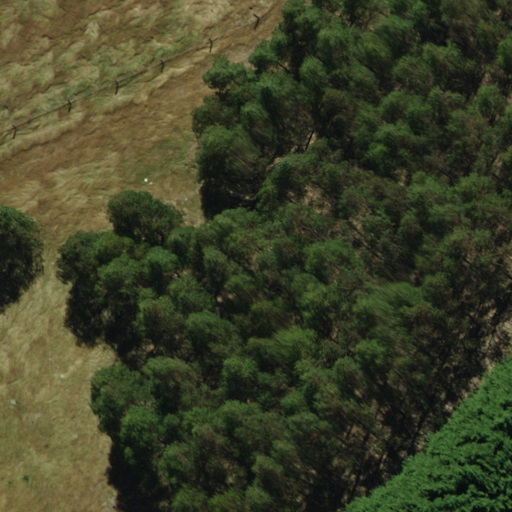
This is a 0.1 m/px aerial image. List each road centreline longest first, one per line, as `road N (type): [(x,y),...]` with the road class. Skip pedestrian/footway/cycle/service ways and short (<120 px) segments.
road 1 (track): [(0,113),(187,43),(230,0)]
road 2 (track): [(373,511),(511,312)]
